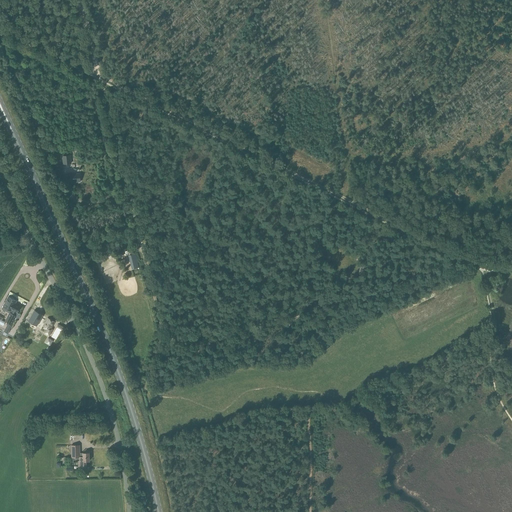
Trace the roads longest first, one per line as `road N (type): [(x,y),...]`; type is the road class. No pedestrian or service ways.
road 1 (track): [(101,77),(469,262),(511,270)]
road 2 (primary): [(158,511),(119,375),(15,136)]
road 3 (track): [(311,511),(309,417),(423,372),(493,331),(489,270)]
road 4 (unclassified): [(131,511),(118,438),(84,339),(0,182)]
road 5 (track): [(102,80),(161,329),(143,393)]
road 6 (track): [(161,329),(259,344),(311,313),(344,281)]
